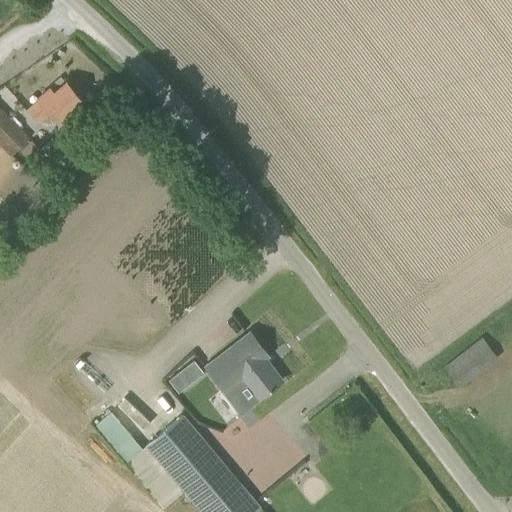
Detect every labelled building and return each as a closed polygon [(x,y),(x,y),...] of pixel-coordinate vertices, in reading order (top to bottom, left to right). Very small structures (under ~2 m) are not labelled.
[(84,102),(66,82),(54,93),(50,88),(37,98),(38,99),(26,110),(37,122),(37,121),(49,112),(59,123),(84,102)] [(0,143),(11,155),(29,138),(0,108),(0,143)] [(240,411),(258,398),(282,380),(271,366),(268,368),(262,361),(268,355),(250,332),(205,366),(240,411)] [(482,338),(443,367),(459,387),(497,358),(482,338)] [(120,452),(135,440),(111,412),(96,424),(120,452)] [(187,493),(203,511),(264,511),(223,463),(182,414),(167,427),(147,444),(187,493)] [(259,421),(274,437),(268,442),(277,451),(290,438),(267,414),(259,421)]
